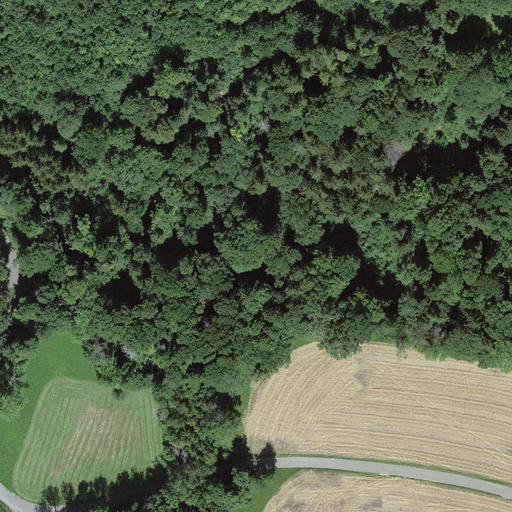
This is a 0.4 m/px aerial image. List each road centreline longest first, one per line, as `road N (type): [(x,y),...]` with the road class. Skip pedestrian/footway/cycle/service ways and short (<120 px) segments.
road 1 (unclassified): [(67,511),(267,464),(419,473),(511,497)]
road 2 (unclassified): [(0,235),(15,299),(0,362)]
